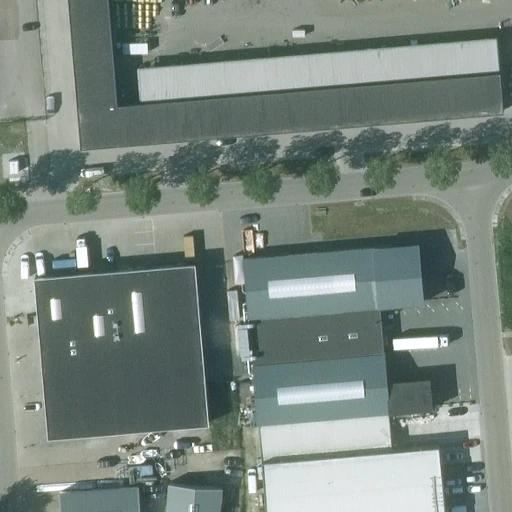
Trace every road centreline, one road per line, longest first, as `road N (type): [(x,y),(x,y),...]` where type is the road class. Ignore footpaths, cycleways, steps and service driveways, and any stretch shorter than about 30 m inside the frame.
road 1 (tertiary): [(0,216),(474,177)]
road 2 (unclassified): [(503,511),(474,177)]
